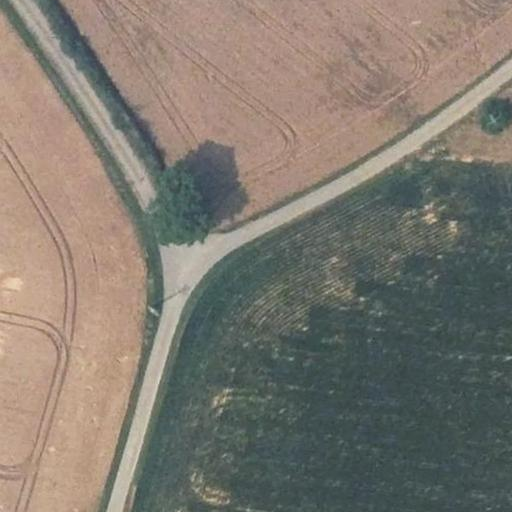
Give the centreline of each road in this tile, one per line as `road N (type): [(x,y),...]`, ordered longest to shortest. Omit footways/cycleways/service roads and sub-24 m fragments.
road 1 (unclassified): [(188,261),(367,169),(511,65)]
road 2 (unclassified): [(188,261),(22,0)]
road 3 (residential): [(115,511),(188,261)]
